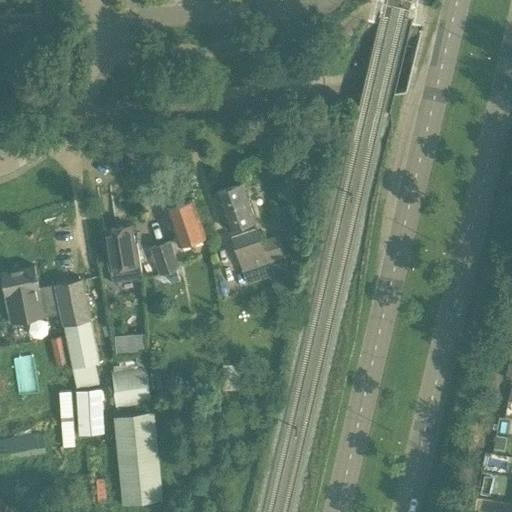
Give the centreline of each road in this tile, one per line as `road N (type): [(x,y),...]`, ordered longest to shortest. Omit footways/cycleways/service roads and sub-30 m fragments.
road 1 (secondary): [(458,0),(339,511)]
road 2 (secondary): [(405,511),(511,60)]
road 3 (residential): [(29,151),(170,132)]
